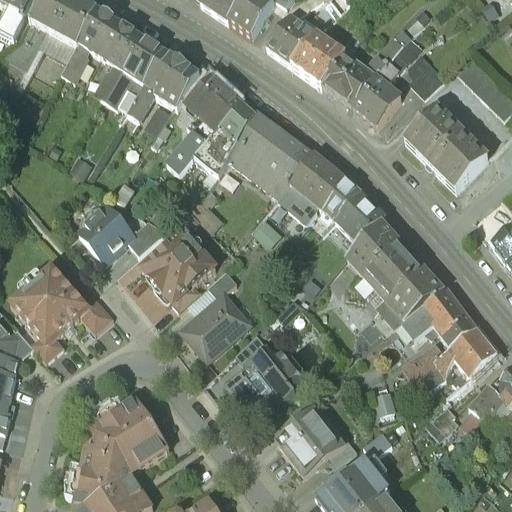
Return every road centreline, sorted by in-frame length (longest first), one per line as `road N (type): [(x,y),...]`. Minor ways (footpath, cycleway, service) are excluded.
road 1 (tertiary): [(128,0),(300,108),(437,244)]
road 2 (residential): [(145,368),(115,373),(66,402),(32,511)]
road 3 (residential): [(266,511),(145,368)]
